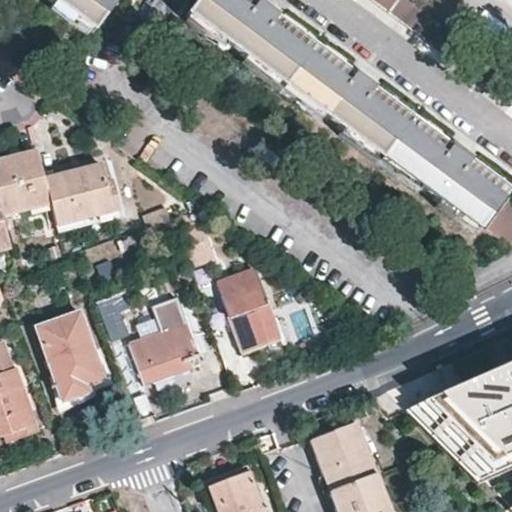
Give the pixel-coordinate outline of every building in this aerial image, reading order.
[(91,34),(116,0),(46,0),(77,22),(91,34)] [(352,80),(284,30),(271,20),(275,15),(265,7),(259,3),(255,8),(244,0),(197,0),(185,16),(238,55),(257,70),(473,230),(476,233),(505,195),(466,165),(469,160),(459,152),(452,147),(448,152),(394,112),(368,92),(371,87),(362,80),(355,75),(352,80)] [(372,0),(454,61),(470,38),(418,0),(372,0)] [(511,104),(511,69),(480,46),(464,68),(511,104)] [(6,159),(0,160),(0,215),(0,217),(49,205),(42,179),(35,152),(6,159)] [(106,163),(42,179),(49,205),(54,226),(118,210),(106,163)] [(511,249),(511,247),(511,199),(511,198),(486,231),(511,249)] [(207,248),(194,212),(174,220),(186,256),(207,248)] [(280,342),(252,270),(214,284),(237,342),(242,355),(280,342)] [(134,307),(128,292),(97,303),(109,336),(125,331),(119,312),(134,307)] [(200,365),(176,298),(151,307),(161,334),(129,346),(143,385),(166,377),(189,369),(200,365)] [(306,308),(289,312),(294,336),(311,332),(306,308)] [(103,379),(79,311),(36,326),(62,402),(76,397),(83,395),(81,387),(103,379)] [(8,441),(35,431),(14,373),(12,373),(0,338),(0,435),(5,434),(8,441)] [(511,355),(411,400),(483,472),(511,459),(511,355)] [(389,511),(356,425),(310,442),(336,511),(389,511)] [(425,472),(417,457),(407,464),(416,479),(425,472)] [(266,511),(250,467),(229,475),(208,483),(218,511),(266,511)]
